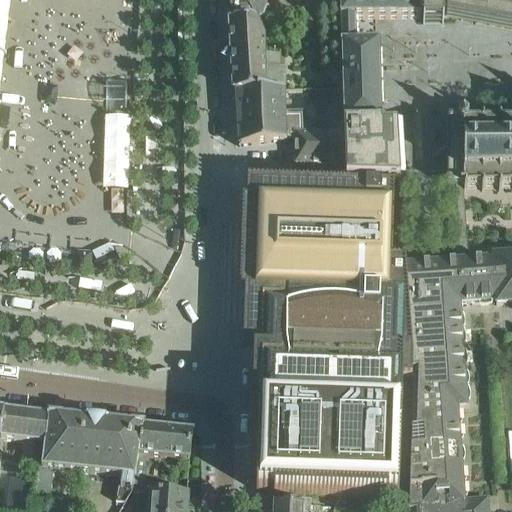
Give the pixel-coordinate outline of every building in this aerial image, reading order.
[(44,0),(0,0),(0,80),(41,84),(42,70),(53,71),(59,8),(43,7),(44,0)] [(228,0),(229,0),(228,0),(229,2),(247,1),(256,20),(260,20),(261,17),(266,6),(265,0),(228,0)] [(420,21),(419,0),(339,0),(339,6),(340,21),(355,21),(360,21),(420,21)] [(511,0),(419,0),(420,21),(428,21),(428,26),(448,26),(448,20),(511,32),(511,0)] [(230,23),(228,24),(232,94),(235,93),(266,91),(265,69),(265,55),(265,40),(256,20),(247,1),(229,2),(230,23)] [(345,182),(398,184),(398,166),(397,128),(387,128),(383,47),(361,47),(356,47),(355,21),(340,21),(340,48),(343,134),(344,168),(345,168),(345,175),(345,182)] [(284,69),(265,69),(266,91),(284,90),(284,69)] [(266,91),(235,93),(237,121),(239,148),(240,148),(248,147),(256,146),(259,146),(263,145),(285,142),(294,141),(294,132),(305,133),(304,113),(284,113),(284,90),(266,91)] [(446,164),(444,186),(447,186),(447,189),(462,189),(465,189),(465,192),(468,192),(468,189),(483,189),(483,192),(486,192),(486,189),(500,189),(500,192),(503,192),(503,189),(511,188),(511,123),(502,123),(502,120),(499,120),(499,123),(485,123),(485,120),(482,120),(482,123),(469,123),(469,115),(460,115),(450,115),(446,164)] [(294,141),(294,147),(294,166),(303,167),(328,168),(333,168),(344,168),(343,134),(305,133),(294,132),(294,141)] [(241,245),(240,293),(244,293),(242,352),(253,352),(252,362),(252,375),(252,388),(251,401),(250,434),(249,478),(256,478),(256,492),(273,493),(273,496),(278,496),(351,499),(387,500),(387,496),(398,497),(400,429),(402,380),(411,380),(412,361),(405,264),(404,264),(404,262),(391,262),(393,191),(393,187),(345,186),(295,184),(247,182),(247,196),(247,202),(246,202),(242,202),(241,245)] [(233,196),(233,184),(212,183),(212,195),(233,196)] [(406,510),(400,510),(400,511),(488,511),(488,500),(474,501),(464,501),(458,411),(468,410),(460,307),(494,305),(494,309),(511,307),(511,254),(490,256),(491,259),(468,261),(462,189),(447,189),(452,261),(405,264),(412,361),(411,380),(406,510)] [(5,414),(2,414),(0,435),(0,440),(24,444),(21,468),(24,468),(37,470),(42,470),(49,419),(46,419),(41,418),(34,418),(34,417),(29,416),(29,417),(22,416),(17,415),(10,415),(10,414),(5,413),(5,414)] [(53,472),(79,474),(84,423),(60,420),(49,419),(42,470),(37,470),(33,505),(49,507),(53,472)] [(84,423),(79,474),(122,480),(120,489),(118,489),(115,503),(124,504),(132,493),(142,428),(131,427),(131,428),(107,425),(84,422),(84,423)] [(142,428),(132,493),(143,494),(144,494),(145,493),(146,457),(189,462),(192,434),(192,433),(142,428)] [(0,461),(0,471),(23,474),(24,468),(21,468),(8,465),(9,464),(0,461)] [(143,494),(142,504),(148,505),(147,511),(185,511),(187,495),(156,493),(157,485),(145,485),(145,493),(144,494),(143,494)]
